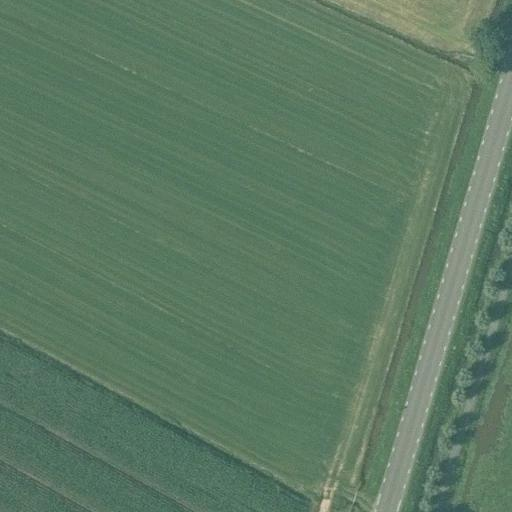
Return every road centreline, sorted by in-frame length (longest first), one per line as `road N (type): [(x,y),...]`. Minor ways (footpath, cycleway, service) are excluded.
road 1 (tertiary): [(387,511),(511,83)]
road 2 (unclassified): [(437,511),(511,258)]
